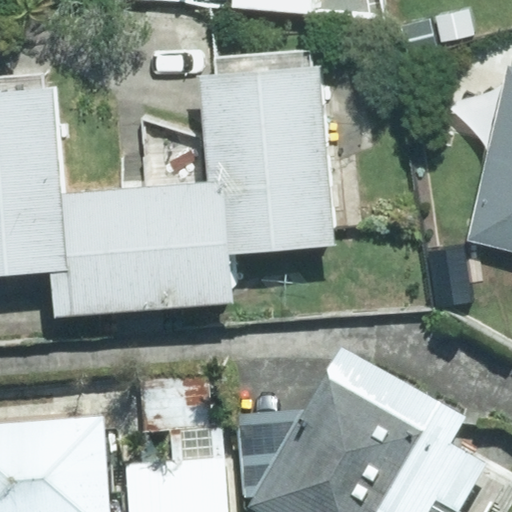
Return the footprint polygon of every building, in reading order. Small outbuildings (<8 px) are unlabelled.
[(340,51),(221,62),(230,165),(237,239),(252,238),(356,228),(340,51)] [(0,261),(73,255),(90,253),(83,178),(73,73),(0,79),(0,261)] [(511,104),(485,229),(511,234),(511,104)] [(83,178),(90,253),(73,255),(77,300),(256,285),(252,238),(237,239),(230,165),(83,178)] [(479,420),(348,347),(256,510),(260,511),(476,511),(502,467),(465,446),(479,420)] [(236,511),(225,367),(147,373),(152,434),(178,432),(180,459),(135,462),(138,511),(236,511)] [(122,511),(116,419),(0,427),(0,511),(122,511)]
